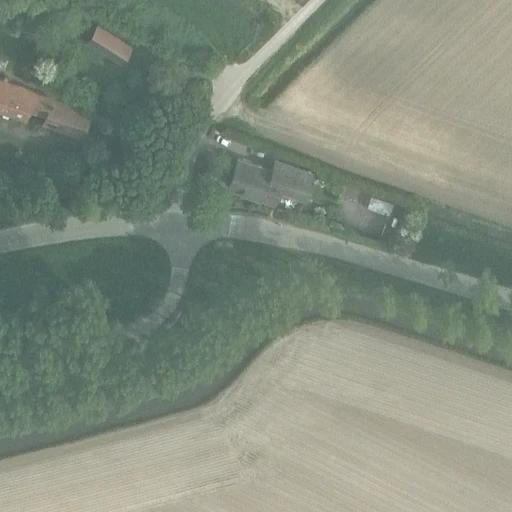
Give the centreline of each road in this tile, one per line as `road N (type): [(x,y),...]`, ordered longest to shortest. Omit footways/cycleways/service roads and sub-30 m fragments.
road 1 (unclassified): [(511,297),(292,235),(188,225)]
road 2 (unclassified): [(188,225),(198,131),(326,0)]
road 3 (unclassified): [(0,365),(159,316),(172,296),(188,225)]
road 4 (unclassified): [(188,225),(0,244)]
